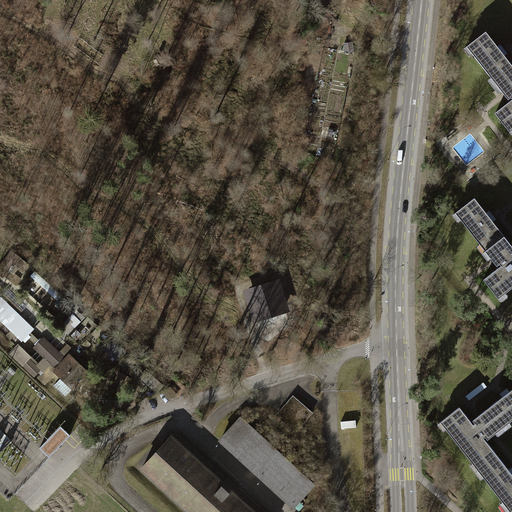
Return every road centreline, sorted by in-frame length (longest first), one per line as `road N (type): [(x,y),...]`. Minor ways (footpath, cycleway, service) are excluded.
road 1 (track): [(0,7),(119,81),(142,113),(225,135),(333,192),(324,309),(336,357)]
road 2 (track): [(0,132),(141,218),(210,293),(244,385)]
road 3 (tertiary): [(420,0),(398,175),(393,346)]
road 4 (tertiary): [(410,511),(401,361),(393,346)]
road 5 (tertiary): [(393,346),(394,511)]
road 6 (track): [(205,240),(235,288),(267,378)]
